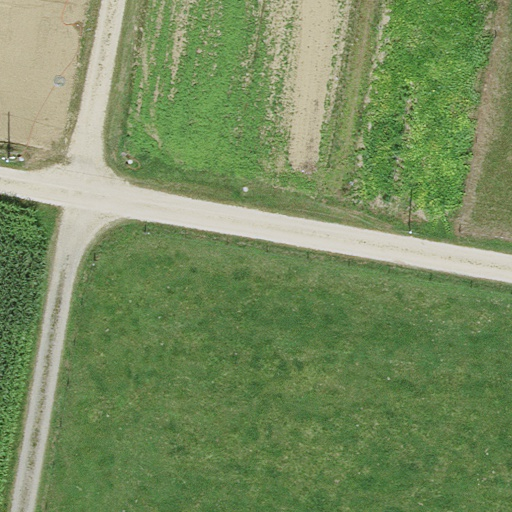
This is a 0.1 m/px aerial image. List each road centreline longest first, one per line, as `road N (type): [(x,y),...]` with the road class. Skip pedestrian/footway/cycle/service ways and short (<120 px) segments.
road 1 (track): [(511,271),(70,193)]
road 2 (track): [(70,193),(13,511)]
road 3 (track): [(70,193),(107,0)]
